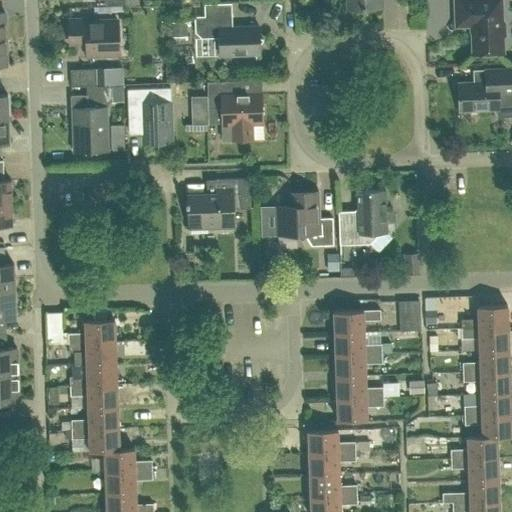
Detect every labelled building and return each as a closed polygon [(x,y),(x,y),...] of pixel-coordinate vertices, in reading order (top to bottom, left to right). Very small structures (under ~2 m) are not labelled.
[(501,15),(496,10),(497,10),(486,0),(454,0),(455,14),(464,22),(466,19),(471,24),(472,53),(497,52),(503,46),(502,37),(505,34),(505,23),(502,19),(501,15)] [(259,43),(263,39),(259,35),(258,25),(232,26),(231,2),(204,3),(205,31),(211,37),(219,37),(220,55),(259,53),(259,43)] [(119,54),(117,20),(87,21),(87,19),(69,20),(69,43),(86,42),(87,55),(119,54)] [(490,81),(457,82),(458,110),(497,109),(497,112),(501,115),(511,114),(511,67),(489,69),(490,81)] [(96,85),(95,68),(70,69),(71,86),(96,85)] [(175,92),(198,91),(198,74),(175,75),(175,92)] [(241,94),(240,80),(206,81),(207,101),(221,101),(222,123),(233,123),(234,139),(251,139),(251,122),(262,122),(261,93),(241,94)] [(73,150),(108,149),(107,101),(111,101),(111,85),(86,86),(86,95),(71,96),(73,150)] [(172,141),(170,87),(127,89),(129,130),(142,129),(143,142),(172,141)] [(184,116),(200,115),(199,93),(183,94),(184,116)] [(0,118),(8,118),(7,94),(0,94),(0,118)] [(8,118),(0,118),(0,142),(9,142),(8,118)] [(257,148),(258,159),(278,158),(277,147),(257,148)] [(233,208),(251,207),(250,177),(216,179),(217,193),(188,194),(188,201),(186,201),(186,205),(188,205),(189,228),(233,226),(233,208)] [(0,202),(11,202),(10,180),(0,180),(0,202)] [(392,237),(387,232),(385,188),(357,189),(358,207),(358,211),(354,215),(338,216),(339,244),(370,243),(378,251),(392,237)] [(306,236),(310,242),(311,245),(333,244),(332,217),(318,217),(317,191),(302,191),(302,193),(289,194),(290,206),(276,206),(277,234),(298,233),(300,236),(306,236)] [(0,202),(0,223),(12,224),(11,202),(0,202)] [(5,250),(0,250),(0,290),(14,290),(13,263),(5,263),(5,250)] [(0,290),(0,316),(15,316),(14,290),(0,290)] [(419,300),(398,300),(398,312),(420,312),(419,300)] [(508,327),(507,304),(477,305),(478,318),(460,319),(461,328),(508,327)] [(380,309),(333,310),(334,333),(364,332),(363,320),(380,319),(380,309)] [(61,312),(47,312),(48,333),(62,333),(61,312)] [(68,333),(62,333),(48,333),(48,344),(68,343),(68,342),(115,341),(114,318),(84,319),(85,332),(68,333)] [(461,338),(478,337),(479,349),(509,348),(508,327),(461,328),(461,338)] [(381,343),(364,344),(364,332),(334,333),(335,354),(382,353),(381,343)] [(86,363),(116,362),(115,341),(68,342),(68,343),(68,352),(74,352),(74,364),(86,363)] [(0,374),(17,374),(16,347),(0,347),(0,374)] [(479,361),(462,362),(462,371),(509,370),(509,348),(479,349),(479,361)] [(365,363),(382,362),(382,353),(335,354),(335,376),(365,375),(365,363)] [(86,375),(69,376),(70,385),(117,384),(116,362),(86,363),(86,375)] [(463,381),(480,380),(480,392),(510,391),(509,370),(462,371),(463,381)] [(0,374),(0,401),(18,400),(17,374),(0,374)] [(383,386),(366,387),(365,375),(335,376),(336,397),(383,395),(383,386)] [(70,395),(87,394),(88,406),(118,405),(117,384),(70,385),(70,395)] [(481,404),(464,405),(464,414),(511,413),(510,391),(480,392),(481,404)] [(366,406),(383,405),(383,395),(336,397),(337,420),(367,419),(366,406)] [(88,418),(71,419),(71,429),(118,427),(118,405),(88,406),(88,418)] [(464,414),(464,424),(481,424),(482,435),(497,435),(497,436),(511,435),(511,413),(464,414)] [(71,429),(72,438),(89,438),(89,451),(104,450),(104,449),(119,448),(118,427),(71,429)] [(338,441),(337,429),(307,430),(308,452),(355,451),(355,441),(338,441)] [(467,448),(450,449),(450,458),(497,456),(497,436),(497,435),(482,435),(467,435),(467,448)] [(152,469),(151,459),(134,460),(134,447),(119,448),(104,449),(104,450),(105,470),(152,469)] [(338,461),(355,460),(355,451),(308,452),(309,474),(339,473),(338,461)] [(451,468),(468,467),(468,479),(498,478),(497,456),(450,458),(451,468)] [(135,479),(152,478),(152,469),(105,470),(105,492),(136,491),(135,479)] [(356,484),(339,485),(339,473),(309,474),(310,495),(357,493),(356,484)] [(468,479),(469,491),(442,492),(442,502),(452,501),(499,499),(498,478),(468,479)] [(153,502),(136,503),(136,491),(105,492),(106,511),(146,511),(153,511),(153,502)] [(340,511),(340,504),(357,503),(357,493),(310,495),(310,511),(340,511)] [(469,511),(499,511),(499,499),(452,501),(452,511),(469,510),(469,511)]
